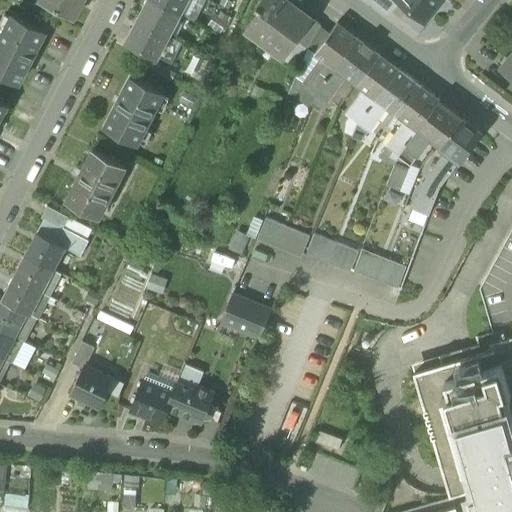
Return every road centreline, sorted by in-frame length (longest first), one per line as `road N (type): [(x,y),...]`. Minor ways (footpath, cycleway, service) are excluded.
road 1 (residential): [(362,509),(302,485),(181,460),(0,438)]
road 2 (residential): [(0,235),(119,0)]
